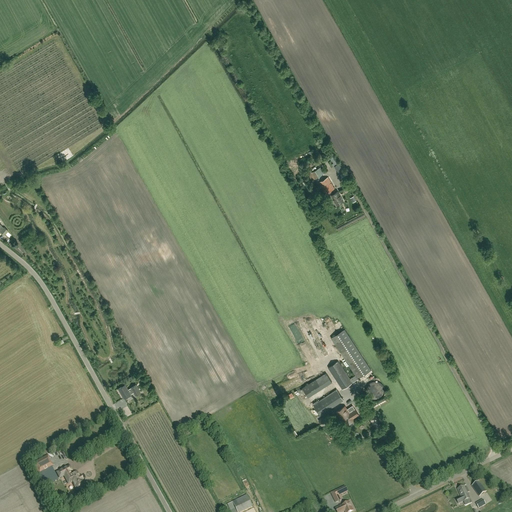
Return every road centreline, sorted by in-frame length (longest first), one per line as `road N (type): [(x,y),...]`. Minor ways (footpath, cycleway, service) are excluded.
road 1 (unclassified): [(170,511),(42,285),(0,244)]
road 2 (unclassified): [(511,448),(380,511)]
